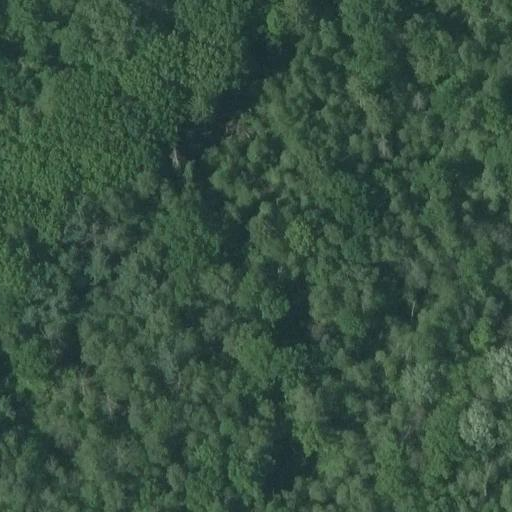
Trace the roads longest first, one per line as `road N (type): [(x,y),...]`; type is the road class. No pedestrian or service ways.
road 1 (track): [(0,16),(150,47),(171,69),(152,99),(0,221)]
road 2 (track): [(266,0),(266,28),(249,61),(0,267)]
road 3 (track): [(355,0),(511,153)]
